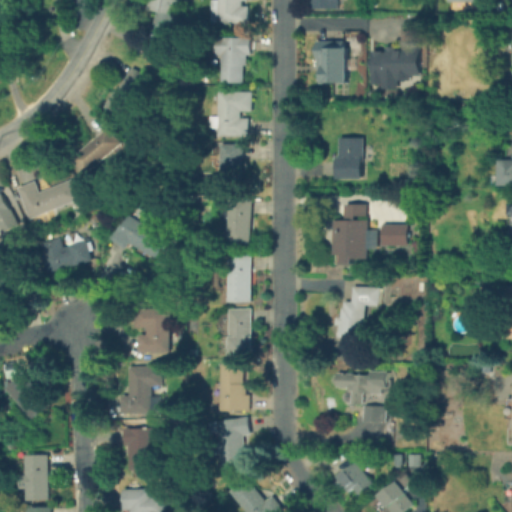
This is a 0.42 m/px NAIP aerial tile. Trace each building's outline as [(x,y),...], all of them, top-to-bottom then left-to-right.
[(181,0),(180,11),(172,58),(150,55),(158,0),(181,0)] [(242,0),(242,8),(251,8),(251,24),(222,24),(222,21),(215,21),(215,2),(222,2),(222,0),(242,0)] [(341,0),(341,10),(315,10),(315,0),(341,0)] [(422,24),(422,74),(409,74),(409,81),(399,81),(399,74),(389,74),(389,85),(376,85),(376,52),(405,52),(405,24),(422,24)] [(251,39),(251,72),(246,72),(246,84),(224,83),(224,57),(220,57),(221,39),(251,39)] [(350,42),(349,84),(320,84),(320,42),(350,42)] [(153,81),(131,118),(113,106),(135,70),(153,81)] [(251,94),(251,110),(240,110),(240,119),(250,119),(250,138),(219,137),(219,118),(222,118),(223,93),(251,94)] [(122,141),(91,174),(77,161),(107,128),(122,141)] [(366,137),(366,180),(342,180),(342,137),(366,137)] [(242,188),(242,195),(222,194),(223,148),(242,149),(242,188)] [(501,184),(511,184),(511,158),(501,158),(501,184)] [(70,178),(79,198),(34,219),(19,187),(35,179),(41,191),(70,178)] [(0,193),(20,228),(5,235),(0,226),(0,193)] [(255,201),(256,248),(231,248),(231,201),(255,201)] [(369,206),(369,257),(363,257),(363,261),(359,261),(359,267),(338,267),(338,223),(349,223),(349,206),(369,206)] [(169,237),(157,256),(121,233),(133,214),(169,237)] [(411,225),(411,247),(385,246),(385,225),(411,225)] [(64,240),(67,248),(89,241),(95,263),(54,275),(45,245),(64,240)] [(255,257),(254,302),(232,302),(232,257),(255,257)] [(12,295),(0,298),(0,274),(35,266),(40,286),(11,294),(12,295)] [(378,282),(378,287),(381,287),(381,305),(368,305),(368,339),(344,339),(344,324),(338,324),(338,318),(344,318),(344,304),(352,304),(352,287),(367,287),(367,281),(378,282)] [(254,336),(254,357),(233,357),(233,307),(252,307),(252,336),(254,336)] [(170,329),(170,354),(142,354),(143,336),(150,336),(150,329),(140,329),(140,311),(170,311),(170,329)] [(247,384),(247,397),(252,397),(252,412),(223,412),(223,404),(218,404),(218,386),(223,386),(223,363),(244,363),(244,384),(247,384)] [(165,365),(165,385),(153,384),(153,397),(163,397),(163,415),(132,415),(132,365),(165,365)] [(390,372),(390,388),(383,388),(383,394),(365,394),(365,406),(353,406),(353,389),(340,389),(340,374),(358,374),(358,376),(372,376),(372,372),(390,372)] [(54,404),(38,420),(12,389),(28,375),(54,404)] [(387,408),(387,422),(367,422),(367,408),(387,408)] [(249,466),(227,469),(221,422),(252,417),(254,436),(245,437),(249,466)] [(160,470),(133,471),(130,430),(157,428),(160,470)] [(50,453),(53,499),(30,499),(29,486),(24,486),(24,474),(29,474),(28,455),(50,453)] [(376,482),(363,494),(358,488),(354,492),(340,476),(358,461),(376,482)] [(417,508),(411,511),(393,511),(381,496),(410,474),(419,485),(407,495),(417,508)] [(249,479),(270,501),(274,497),(286,510),(283,511),(246,511),(231,496),(249,479)] [(168,511),(127,511),(127,491),(168,489),(168,511)]
